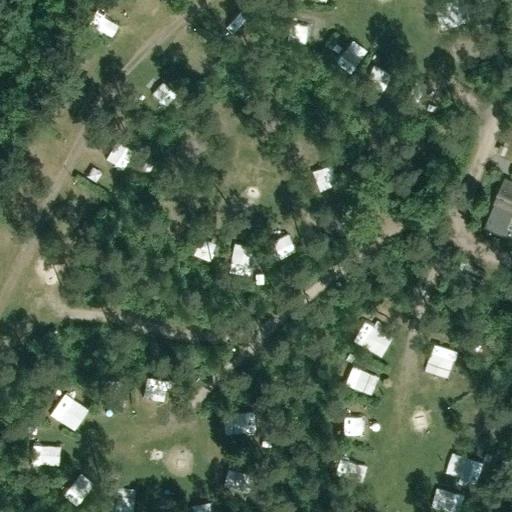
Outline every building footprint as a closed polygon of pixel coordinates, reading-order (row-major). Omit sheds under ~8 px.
[(30,169),(19,179),(35,198),(46,189),(30,169)] [(484,227),(511,239),(511,181),(505,178),(484,227)] [(458,324),(449,342),(469,352),(478,334),(458,324)] [(387,374),(393,355),(372,348),(365,368),(387,374)] [(83,410),(101,388),(83,373),(65,394),(83,410)] [(369,393),(358,392),(357,417),(388,418),(389,395),(385,395),(386,382),(370,382),(369,393)] [(362,443),(361,463),(378,463),(379,444),(362,443)]
